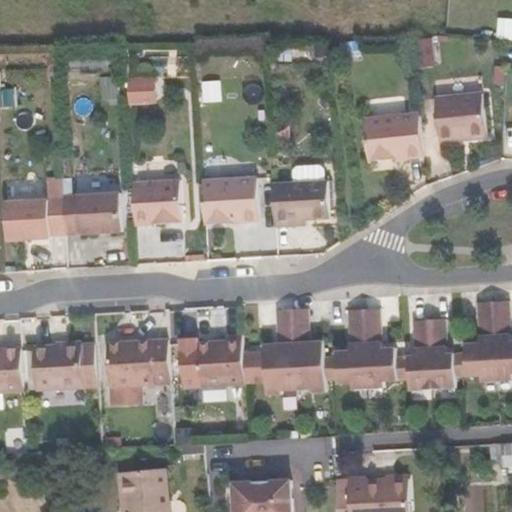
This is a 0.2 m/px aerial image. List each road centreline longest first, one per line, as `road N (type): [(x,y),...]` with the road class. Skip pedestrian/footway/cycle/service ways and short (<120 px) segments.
road 1 (residential): [(335,274),(304,284),(0,303)]
road 2 (residential): [(511,178),(416,209),(335,274)]
road 3 (residential): [(335,274),(511,273)]
